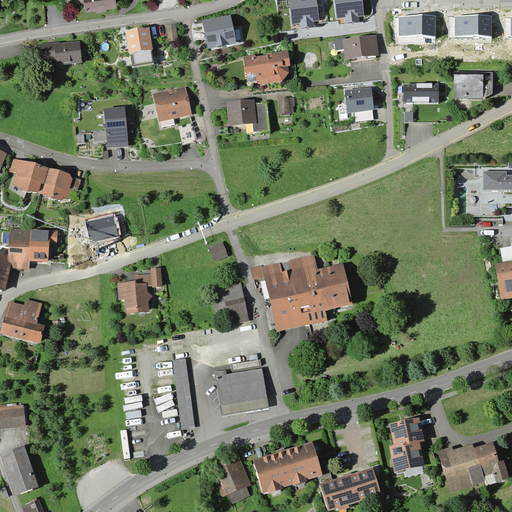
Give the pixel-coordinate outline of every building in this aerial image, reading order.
[(83,0),(85,8),(117,4),(116,0),(83,0)] [(314,0),(292,2),(294,22),(316,20),(314,0)] [(362,0),(334,0),(337,18),(344,17),(345,23),(359,22),(359,16),(364,16),(362,0)] [(433,18),(400,19),(400,38),(433,38),(433,18)] [(489,38),(489,19),(457,19),(457,38),(489,38)] [(228,20),(202,26),(206,48),(233,43),(228,20)] [(176,42),(174,27),(166,28),(168,43),(176,42)] [(150,53),(146,32),(126,35),(129,56),(150,53)] [(346,39),(343,40),(344,49),(346,60),(379,55),(376,35),(346,39)] [(343,40),(346,39),(345,37),(333,39),(335,51),(344,49),(343,40)] [(55,57),(56,66),(80,64),(78,45),(58,47),(58,45),(37,47),(38,58),(55,57)] [(244,62),(247,86),(256,84),(256,82),(267,81),(270,84),(280,83),(286,75),(285,68),(288,68),(287,59),(280,60),(279,57),(266,58),(266,59),(244,62)] [(467,98),(481,98),(482,94),(490,94),(490,75),(454,75),(453,100),(467,100),(467,98)] [(404,84),(404,103),(438,103),(438,84),(404,84)] [(369,90),(345,93),(347,112),(371,110),(369,90)] [(163,97),(161,96),(154,98),(161,128),(173,125),(172,119),(188,115),(183,91),(176,93),(175,95),(172,95),(171,94),(169,94),(168,95),(167,97),(163,97)] [(293,99),(278,100),(279,116),(289,115),(288,107),(293,107),(293,99)] [(268,134),(266,105),(229,108),(231,125),(251,124),(252,135),(268,134)] [(124,147),(128,147),(125,107),(104,108),(106,131),(94,132),(94,142),(107,141),(107,147),(117,146),(117,148),(124,147)] [(413,112),(405,112),(405,122),(413,122),(413,112)] [(39,184),(42,185),(46,172),(13,162),(10,173),(17,175),(13,187),(19,189),(27,194),(36,194),(39,184)] [(67,178),(46,172),(42,185),(46,186),(43,196),(51,201),(60,201),(61,197),(67,199),(70,190),(76,192),(79,182),(67,178)] [(507,172),(483,172),(484,191),(511,190),(511,174),(507,175),(507,172)] [(113,216),(87,222),(91,241),(117,235),(113,216)] [(9,233),(7,258),(8,259),(6,268),(22,270),(27,270),(28,261),(46,262),(47,243),(60,244),(60,233),(30,231),(30,234),(9,233)] [(226,257),(221,245),(208,250),(212,262),(226,257)] [(511,257),(511,251),(500,253),(502,263),(511,260),(511,257)] [(0,292),(1,293),(6,268),(8,259),(7,258),(0,256),(0,292)] [(63,271),(61,260),(49,262),(51,273),(63,271)] [(299,317),(349,305),(340,268),(326,271),(328,276),(317,279),(314,266),(265,278),(272,307),(276,306),(279,321),(284,324),(297,321),(299,317)] [(511,293),(511,266),(496,269),(501,295),(511,293)] [(134,278),(135,285),(125,286),(127,314),(146,312),(145,304),(150,299),(145,295),(144,287),(160,286),(159,272),(151,272),(151,277),(134,278)] [(228,315),(243,311),(237,286),(210,291),(214,314),(228,312),(228,315)] [(23,309),(8,305),(0,334),(38,343),(41,329),(35,327),(39,313),(38,312),(40,306),(25,302),(23,309)] [(193,429),(184,361),(172,363),(181,430),(193,429)] [(253,362),(223,367),(224,373),(254,368),(253,362)] [(225,374),(214,375),(219,405),(266,397),(261,372),(225,378),(225,374)] [(0,429),(24,426),(22,408),(0,410),(0,429)] [(416,445),(420,443),(416,422),(398,426),(393,434),(394,438),(396,448),(416,445)] [(421,467),(416,445),(396,448),(391,449),(394,460),(392,463),(395,475),(403,473),(402,471),(421,467)] [(320,475),(311,447),(284,455),(283,452),(276,454),(275,454),(276,457),(253,465),(262,493),(320,475)] [(453,459),(451,451),(439,455),(451,492),(484,481),(485,487),(507,480),(502,464),(497,465),(492,447),(453,459)] [(15,494),(34,487),(22,451),(3,458),(15,494)] [(242,489),(230,459),(215,466),(231,504),(244,498),(240,489),(242,489)] [(343,477),(344,481),(320,488),(327,511),(379,495),(372,472),(351,479),(350,475),(343,477)] [(479,499),(477,492),(470,495),(472,501),(479,499)] [(40,511),(37,502),(23,508),(24,511),(40,511)]
